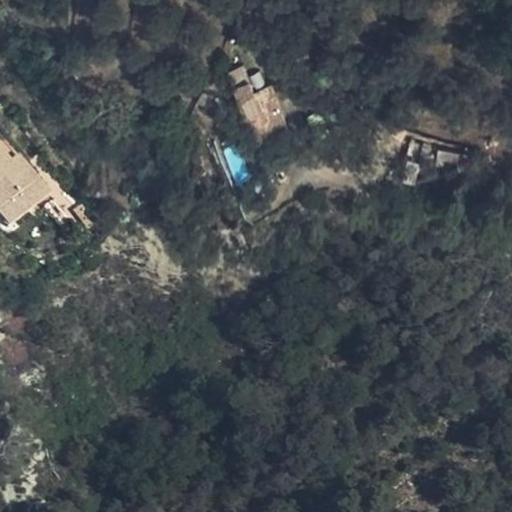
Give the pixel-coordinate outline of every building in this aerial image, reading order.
[(252,140),(288,126),(271,84),(254,91),(244,66),(226,74),(252,140)] [(257,88),(267,84),(260,70),(250,73),(257,88)] [(0,153),(0,216),(39,182),(24,164),(16,172),(11,166),(0,153)] [(24,164),(19,157),(11,166),(16,172),(24,164)] [(39,182),(0,216),(0,223),(8,233),(50,196),(39,182)] [(85,236),(99,227),(84,205),(71,214),(85,236)]
